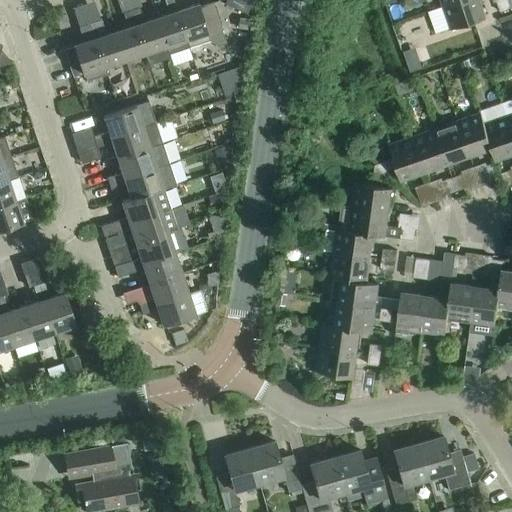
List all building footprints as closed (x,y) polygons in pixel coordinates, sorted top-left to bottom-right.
[(486,17),(480,0),(460,0),(443,6),(444,7),(429,12),(436,33),(451,28),(451,29),(486,17)] [(502,0),(497,2),(500,12),(511,7),(511,4),(510,0),(502,0)] [(176,11),(189,47),(210,40),(218,47),(226,44),(212,2),(199,7),(198,4),(176,11)] [(128,27),(115,31),(125,60),(145,53),(135,24),(136,24),(134,20),(130,10),(123,13),(128,27)] [(156,18),(168,54),(189,47),(176,11),(156,18)] [(135,24),(145,53),(149,65),(170,58),(168,54),(156,18),(136,24),(135,24)] [(247,31),(248,20),(240,19),(238,29),(247,31)] [(101,20),(90,24),(107,75),(107,74),(104,67),(125,60),(115,31),(106,34),(101,20)] [(107,75),(90,24),(79,27),(83,42),(73,45),(74,47),(64,50),(72,73),(82,70),(83,74),(84,74),(86,81),(107,75)] [(406,81),(394,85),(398,96),(409,92),(406,81)] [(109,132),(101,135),(105,145),(112,143),(111,137),(155,122),(148,101),(103,116),(109,132)] [(225,120),(222,112),(211,115),(213,124),(225,120)] [(481,113),(458,121),(470,156),(492,148),(484,124),(485,124),(481,113)] [(511,129),(507,116),(485,124),(484,124),(492,148),(496,159),(511,153),(511,129)] [(458,121),(435,129),(447,163),(470,156),(458,121)] [(155,122),(111,137),(112,143),(117,158),(150,147),(150,148),(162,143),(155,122)] [(435,129),(412,137),(425,171),(447,163),(435,129)] [(101,135),(93,137),(95,142),(97,148),(105,145),(101,135)] [(0,160),(11,157),(5,137),(0,138),(0,160)] [(394,158),(375,165),(385,173),(398,169),(401,179),(425,171),(412,137),(389,145),(394,158)] [(122,173),(115,175),(118,186),(126,184),(124,178),(157,167),(169,163),(162,143),(150,148),(150,147),(117,158),(122,173)] [(230,157),(226,145),(219,148),(222,160),(230,157)] [(0,183),(9,180),(18,177),(11,157),(0,160),(0,183)] [(492,179),(501,175),(501,173),(497,162),(487,166),(492,179)] [(157,167),(124,178),(126,184),(131,198),(155,191),(155,192),(164,189),(176,185),(169,163),(157,167)] [(355,182),(352,206),(388,211),(392,187),(384,186),(385,173),(375,165),(372,184),(355,182)] [(501,173),(501,175),(505,187),(511,184),(511,173),(511,170),(501,173)] [(462,174),(452,178),(457,191),(467,187),(462,174)] [(115,175),(107,178),(111,189),(118,186),(115,175)] [(457,191),(452,178),(442,181),(447,194),(457,191)] [(0,183),(0,206),(16,201),(9,180),(0,183)] [(127,217),(120,220),(123,230),(131,228),(129,222),(170,209),(164,189),(155,192),(155,191),(131,198),(122,201),(127,217)] [(226,206),(222,193),(209,197),(213,210),(226,206)] [(25,198),(16,201),(23,222),(32,219),(25,198)] [(16,201),(0,206),(0,230),(23,222),(16,201)] [(341,205),(338,228),(373,234),(385,236),(388,211),(352,206),(341,205)] [(170,209),(129,222),(131,228),(136,243),(168,232),(177,229),(170,209)] [(223,229),(223,213),(213,217),(215,224),(212,225),(216,234),(210,238),(210,242),(221,237),(223,229)] [(114,227),(102,231),(104,236),(117,232),(123,230),(120,220),(112,222),(114,227)] [(112,222),(101,226),(102,231),(114,227),(112,222)] [(400,238),(414,240),(415,229),(401,227),(400,238)] [(323,250),(334,252),(370,257),(373,234),(338,228),(337,228),(336,231),(326,230),(323,250)] [(141,258),(133,260),(136,271),(144,268),(142,263),(175,252),(168,232),(136,243),(141,258)] [(383,249),(382,258),(396,260),(397,251),(383,249)] [(175,252),(142,263),(144,268),(146,275),(149,284),(182,273),(175,252)] [(330,277),(338,278),(338,277),(367,281),(370,257),(334,252),(330,277)] [(426,295),(421,332),(445,335),(447,319),(449,298),(451,283),(453,268),(455,254),(445,252),(438,297),(426,295)] [(466,255),(455,254),(453,268),(464,269),(466,255)] [(396,260),(382,258),(380,269),(394,271),(396,260)] [(490,273),(501,274),(501,269),(503,261),(492,259),(490,273)] [(127,268),(116,272),(118,277),(136,271),(133,260),(129,262),(125,263),(127,268)] [(125,263),(114,266),(116,272),(127,268),(125,263)] [(501,274),(499,289),(497,306),(511,308),(511,270),(501,269),(501,274)] [(154,299),(146,301),(150,312),(158,309),(156,304),(188,293),(182,273),(149,284),(153,294),(154,299)] [(36,293),(47,290),(44,282),(39,284),(36,277),(31,279),(36,293)] [(338,278),(334,301),(375,307),(379,282),(367,281),(338,277),(338,278)] [(475,286),(451,283),(449,298),(447,319),(470,322),(475,286)] [(499,289),(475,286),(470,322),(495,326),(497,306),(499,289)] [(44,299),(54,332),(76,325),(65,292),(49,297),(47,290),(36,293),(38,301),(44,299)] [(188,293),(156,304),(158,309),(163,325),(166,324),(168,330),(181,325),(179,320),(184,318),(195,315),(207,311),(200,291),(189,294),(188,293)] [(396,328),(421,332),(426,295),(401,292),(396,328)] [(278,295),(276,305),(286,307),(288,296),(278,295)] [(23,306),(34,339),(54,332),(44,299),(38,301),(23,306)] [(146,301),(139,304),(142,315),(150,312),(146,301)] [(334,301),(331,324),(331,325),(360,329),(372,331),(375,307),(334,301)] [(0,313),(3,313),(14,346),(34,339),(23,306),(8,311),(6,304),(0,305),(0,313)] [(0,350),(14,346),(3,313),(0,313),(0,350)] [(324,323),(320,347),(357,352),(360,329),(331,325),(331,324),(324,323)] [(183,330),(171,334),(175,346),(187,342),(183,330)] [(370,344),(369,354),(380,355),(382,346),(370,344)] [(357,352),(320,347),(317,372),(353,377),(357,352)] [(380,355),(369,354),(367,364),(379,366),(380,355)] [(64,359),(70,376),(82,372),(77,355),(64,359)] [(62,364),(47,369),(52,384),(67,379),(62,364)] [(443,436),(418,443),(427,478),(444,473),(448,490),(469,484),(461,457),(449,460),(443,436)] [(274,441),(248,449),(258,483),(283,476),(288,493),(302,489),(294,461),(281,465),(274,441)] [(63,454),(65,466),(68,481),(92,476),(93,482),(74,485),(77,501),(83,500),(83,502),(85,501),(87,511),(137,503),(132,475),(129,475),(127,466),(131,465),(127,443),(63,454)] [(427,478),(418,443),(393,450),(399,474),(387,477),(395,505),(416,499),(411,482),(427,478)] [(258,483),(248,449),(224,456),(230,479),(217,483),(225,511),(239,507),(234,490),(258,483)] [(359,450),(334,458),(343,492),(344,492),(346,500),(360,496),(364,498),(366,504),(387,498),(376,458),(363,462),(359,450)] [(343,492),(334,458),(309,464),(316,488),(303,492),(308,511),(332,511),(328,496),(343,492)] [(177,499),(178,511),(184,511),(191,511),(189,497),(177,499)]
